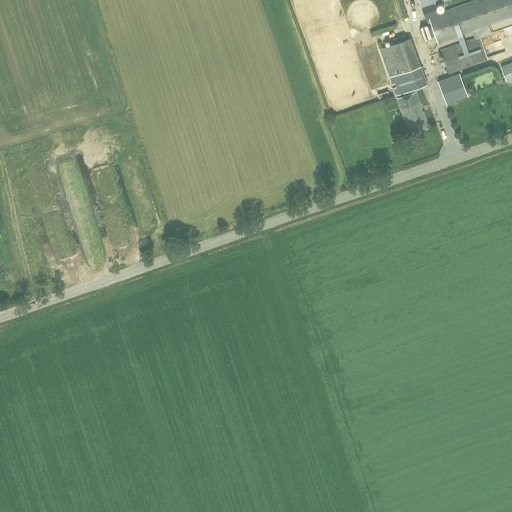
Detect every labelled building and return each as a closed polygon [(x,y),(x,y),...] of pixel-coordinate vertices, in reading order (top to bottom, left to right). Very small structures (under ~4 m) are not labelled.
[(438,44),(511,17),(511,0),(476,0),(428,17),(438,44)] [(427,21),(422,22),(427,37),(432,36),(427,21)] [(448,74),(488,60),(480,37),(440,51),(448,74)] [(397,99),(416,92),(414,87),(424,84),(409,39),(380,49),(397,99)] [(511,62),(501,67),(506,82),(511,79),(511,62)] [(459,94),(455,81),(448,83),(452,96),(459,94)] [(416,92),(397,99),(410,134),(429,128),(416,92)] [(383,104),(338,118),(345,138),(390,124),(383,104)]
